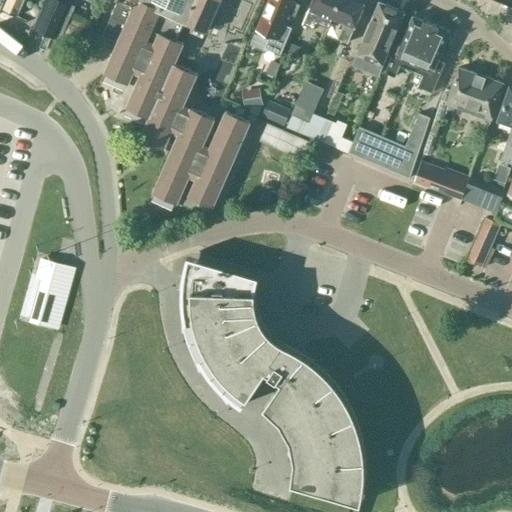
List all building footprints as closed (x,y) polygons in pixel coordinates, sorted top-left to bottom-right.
[(7,0),(1,15),(15,22),(24,0),(7,0)] [(45,0),(35,25),(52,32),(66,0),(45,0)] [(160,11),(136,0),(117,0),(102,35),(117,42),(104,72),(135,85),(126,106),(149,116),(140,136),(171,150),(153,191),(176,202),(181,191),(212,205),(249,121),(225,111),(221,122),(190,108),(192,104),(188,96),(187,95),(196,74),(173,64),(182,44),(176,41),(151,30),(160,11)] [(136,0),(160,11),(151,30),(176,41),(184,22),(206,31),(220,0),(136,0)] [(294,16),(299,4),(293,1),(293,0),(268,0),(256,29),(269,34),(264,46),(278,52),(289,27),(283,24),(288,13),(294,16)] [(331,18),(338,0),(312,0),(309,9),(303,24),(312,28),(315,23),(326,27),(329,18),(331,18)] [(338,0),(331,18),(343,24),(337,38),(347,42),(353,28),(354,28),(365,0),(338,0)] [(379,1),(357,53),(372,59),(370,65),(368,64),(357,90),(370,95),(383,64),(382,63),(403,12),(379,1)] [(412,15),(406,31),(403,29),(385,72),(395,77),(400,65),(423,75),(418,86),(432,92),(445,63),(438,60),(450,31),(412,15)] [(296,57),(301,47),(291,42),(286,53),(296,57)] [(503,83),(458,67),(445,103),(490,119),(503,83)] [(498,119),(511,123),(511,125),(500,159),(511,163),(511,86),(510,86),(498,119)] [(262,104),(260,88),(241,91),(244,107),(262,104)] [(290,110),(268,100),(261,116),(284,125),(290,110)] [(375,117),(386,122),(392,109),(380,104),(375,117)] [(316,139),(324,118),(311,113),(308,120),(291,113),(286,126),(316,139)] [(358,126),(352,141),(348,152),(409,178),(430,117),(419,113),(405,146),(358,126)] [(335,123),(324,118),(316,139),(348,152),(352,141),(341,137),(346,124),(337,120),(335,123)] [(394,128),(379,122),(375,132),(389,138),(394,128)] [(311,141),(267,123),(259,142),(303,160),(311,141)] [(468,180),(421,162),(414,180),(461,198),(468,180)] [(504,189),(470,176),(461,198),(495,212),(504,189)] [(511,205),(502,201),(496,214),(511,221),(511,205)] [(482,266),(501,223),(484,215),(465,258),(482,266)] [(260,317),(259,314),(258,314),(257,310),(257,308),(256,304),(255,302),(255,300),(255,296),(255,294),(255,290),(255,286),(256,284),(256,280),(257,277),(188,257),(187,261),(186,265),(185,270),(184,274),(184,278),(183,286),(183,294),(183,298),(183,303),(183,308),(184,312),(185,317),(186,322),(187,326),(188,331),(189,335),(191,339),(193,346),(195,350),(199,358),(201,362),(206,369),(211,376),(214,380),(220,387),(224,390),(227,393),(231,396),(238,402),(242,405),(265,371),(281,381),(264,406),(281,421),(291,439),(295,460),(292,482),(361,502),(363,493),(364,489),(364,484),(365,480),(365,475),(365,471),(365,466),(365,462),(365,457),(365,453),(364,448),(363,444),(362,439),(361,435),(359,427),(357,419),(355,416),(354,412),(350,403),(347,399),(343,392),(337,384),(334,381),(330,376),(323,369),(320,366),(313,360),(309,357),(305,354),(301,352),(296,349),(293,347),(289,345),(283,342),(282,341),(279,340),(275,336),(272,334),(270,332),(267,329),(265,326),(263,323),(262,320),(260,317)] [(73,268),(39,259),(35,275),(41,277),(29,319),(56,327),(73,268)]
